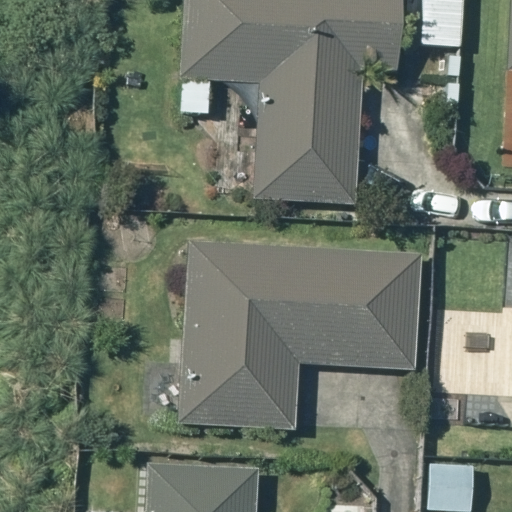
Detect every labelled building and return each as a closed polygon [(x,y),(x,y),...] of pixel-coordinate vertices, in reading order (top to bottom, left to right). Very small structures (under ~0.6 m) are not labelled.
[(167,0),(164,82),(242,86),(237,203),(339,208),(346,74),(382,75),(385,0),(167,0)] [(511,0),(495,0),(490,72),(511,73),(511,0)] [(172,246),(161,427),(279,434),(283,365),(396,372),(403,257),(172,246)] [(497,317),(511,317),(511,356),(509,412),(511,411),(511,257),(500,256),(497,317)] [(131,470),(128,511),(238,511),(240,474),(131,470)]
